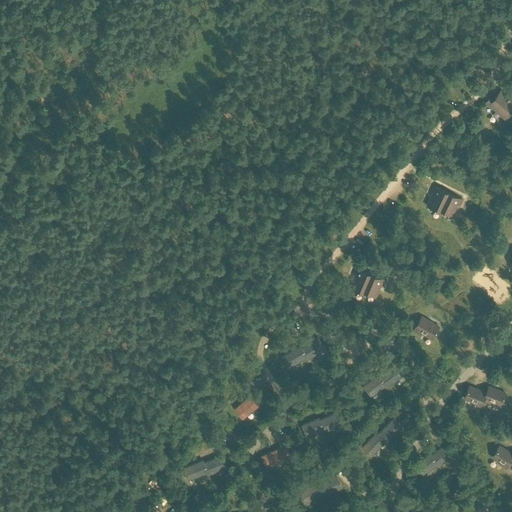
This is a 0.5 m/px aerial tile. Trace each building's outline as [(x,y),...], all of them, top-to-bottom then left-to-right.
[(486,101),(485,102),(495,110),(500,114),(504,118),(505,118),(511,109),(511,99),(509,97),(501,90),(493,99),(490,97),(487,99),(487,100),(486,101)] [(431,196),(426,206),(430,207),(439,211),(440,209),(447,193),(433,186),(430,192),(432,193),(432,194),(431,196)] [(447,193),(440,209),(449,214),(452,215),(456,207),(456,206),(457,205),(457,204),(459,205),(462,200),(447,193)] [(355,274),(349,288),(353,289),(362,293),(363,291),(370,275),(355,268),(353,274),(355,274)] [(370,275),(363,291),(372,295),(375,296),(378,290),(380,286),(382,287),(384,281),(370,275)] [(421,316),(412,331),(420,335),(421,333),(423,334),(432,339),(439,327),(429,321),(427,320),(421,316)] [(301,348),(306,357),(307,359),(324,349),(318,338),(301,348)] [(306,357),(301,348),(300,346),(282,357),(289,367),(306,357)] [(379,377),(385,385),(386,387),(401,376),(393,366),(379,377)] [(385,385),(379,377),(378,375),(363,386),(371,396),(385,385)] [(484,398),(485,393),(468,386),(464,397),(474,402),(473,405),(480,408),(484,398)] [(485,393),(484,398),(500,405),(505,394),(487,386),(485,393)] [(235,408),(243,418),(262,402),(254,392),(235,408)] [(319,420),(323,430),(324,432),(340,425),(335,413),(319,420)] [(323,430),(319,420),(318,418),(302,425),(307,437),(323,430)] [(378,434),(385,442),(387,443),(401,429),(391,420),(378,434)] [(385,442),(378,434),(376,432),(362,447),(371,456),(385,442)] [(430,456),(437,464),(438,466),(452,455),(444,445),(430,456)] [(511,463),(511,459),(511,453),(499,445),(492,456),(502,462),(500,465),(507,469),(511,463)] [(262,456),(267,467),(290,457),(284,446),(262,456)] [(437,464),(430,456),(429,454),(415,465),(423,475),(437,464)] [(204,463),(207,472),(208,475),(227,467),(222,455),(204,463)] [(207,472),(204,463),(203,460),(184,468),(189,480),(207,472)] [(149,476),(156,481),(161,475),(154,470),(149,476)] [(318,485),(323,494),(324,496),(342,487),(336,475),(318,485)] [(323,494),(318,485),(317,482),(299,492),(305,503),(323,494)]
